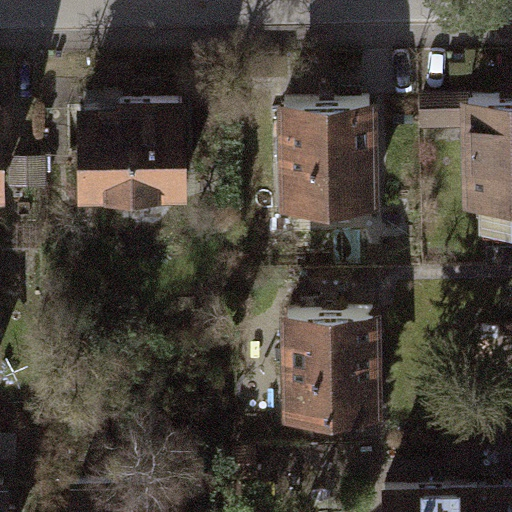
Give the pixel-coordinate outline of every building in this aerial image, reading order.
[(132,103),(83,104),(84,198),(197,197),(195,92),(132,93),(132,103)] [(511,94),(429,95),(430,128),(469,127),(470,202),(482,202),(483,232),(488,231),(489,264),(511,263),(511,94)] [(384,96),(283,98),(284,204),(385,202),(384,96)] [(0,198),(16,198),(14,106),(0,106),(0,198)] [(42,168),(22,168),(22,189),(42,189),(42,168)] [(388,308),(289,309),(290,413),(390,412),(388,308)] [(262,444),(239,444),(239,492),(262,491),(262,444)] [(193,511),(193,473),(80,474),(80,511),(193,511)] [(0,511),(20,511),(20,474),(0,474),(0,511)] [(511,511),(511,477),(483,478),(483,511),(511,511)] [(483,511),(483,478),(383,480),(383,511),(483,511)]
